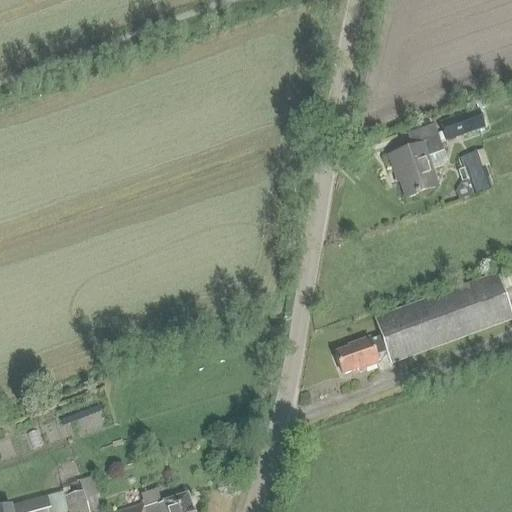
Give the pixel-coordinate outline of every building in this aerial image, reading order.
[(485,130),(478,110),(438,124),(445,144),(485,130)] [(430,173),(443,168),(446,161),(435,129),(407,139),(412,152),(389,160),(396,178),(399,177),(407,201),(436,191),(430,173)] [(488,191),(474,154),(462,159),(475,196),(488,191)] [(502,278),(505,287),(511,284),(511,277),(511,275),(502,278)] [(389,364),(421,353),(511,320),(495,276),(373,321),(379,337),(368,341),(368,339),(347,346),(349,350),(335,354),(343,375),(357,370),(357,372),(377,365),(375,358),(385,354),(389,364)] [(86,511),(82,492),(65,498),(68,511),(86,511)] [(191,511),(187,496),(160,504),(156,492),(141,497),(144,505),(122,511),(191,511)] [(0,511),(49,511),(46,498),(0,510),(0,511)]
